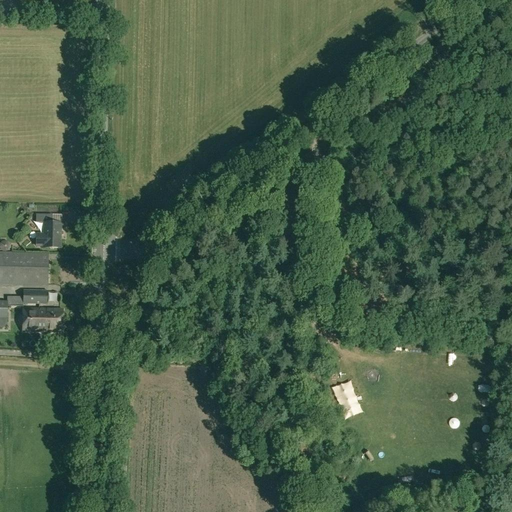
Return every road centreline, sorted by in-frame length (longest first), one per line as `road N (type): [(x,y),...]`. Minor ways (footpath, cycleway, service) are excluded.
road 1 (tertiary): [(98,253),(157,240),(471,0)]
road 2 (track): [(305,126),(307,511)]
road 3 (tertiary): [(92,511),(98,253)]
road 4 (tertiary): [(98,253),(102,12)]
